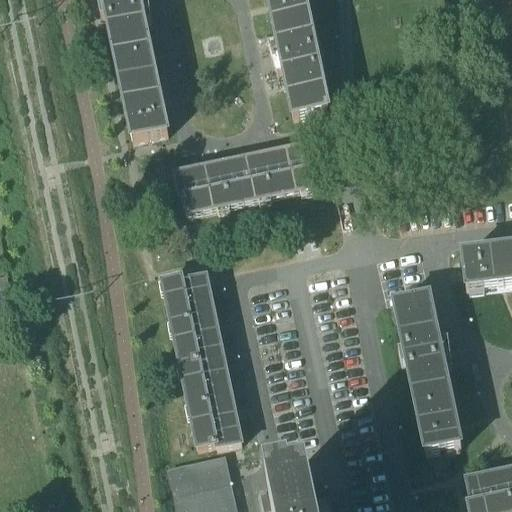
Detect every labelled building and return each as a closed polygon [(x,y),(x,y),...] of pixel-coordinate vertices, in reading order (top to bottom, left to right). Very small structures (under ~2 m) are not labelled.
[(101,0),(103,10),(98,11),(101,26),(107,26),(111,47),(116,70),(133,149),(144,147),(155,145),(168,142),(161,111),(154,77),(151,62),(145,33),(152,31),(149,5),(148,0),(147,0),(139,2),(138,0),(101,0)] [(284,81),(286,93),(293,127),(329,119),(323,94),(319,74),(324,72),(321,57),(316,58),(307,17),(303,0),(266,0),(267,1),(269,8),(270,14),(272,24),(275,37),(276,41),(278,51),(268,53),(272,67),(277,82),(284,81)] [(276,160),(259,163),(264,188),(268,188),(272,206),(313,197),(309,178),(305,178),(302,160),(300,154),(288,157),(276,160)] [(228,170),(217,172),(222,197),(226,196),(229,215),(272,206),(268,188),(264,188),(259,163),(258,163),(247,166),(246,166),(228,170)] [(222,197),(217,172),(216,172),(205,174),(205,175),(175,181),(180,206),(183,205),(187,224),(229,215),(226,196),(222,197)] [(511,255),(485,259),(462,261),(463,272),(464,285),(466,297),(468,297),(469,302),(484,301),(484,295),(490,294),(497,294),(504,293),(511,291),(511,255)] [(0,281),(0,295),(8,293),(5,281),(0,281)] [(162,289),(170,328),(189,324),(190,327),(214,322),(213,313),(210,301),(209,297),(207,286),(206,284),(190,287),(189,284),(181,285),(162,289)] [(435,332),(429,304),(394,311),(400,339),(403,357),(398,358),(401,373),(407,372),(415,411),(426,461),(432,460),(446,457),(461,454),(457,437),(456,430),(450,403),(445,379),(452,378),(452,377),(448,347),(439,349),(435,332)] [(170,328),(180,374),(199,370),(199,373),(224,368),(222,357),(218,338),(215,327),(214,322),(190,327),(189,324),(170,328)] [(180,374),(188,414),(207,410),(207,414),(233,408),(231,401),(227,380),(224,369),(224,368),(199,373),(199,370),(180,374)] [(207,410),(188,414),(197,457),(216,453),(217,456),(242,451),(235,421),(233,410),(233,408),(207,414),(207,410)] [(237,511),(227,460),(168,472),(176,511),(237,511)] [(511,502),(511,494),(508,477),(497,480),(479,484),(466,486),(467,492),(471,510),(468,511),(467,511),(511,511),(510,503),(511,502)] [(332,511),(330,500),(315,503),(313,496),(296,499),(295,494),(268,501),(269,507),(264,508),(264,511),(332,511)]
